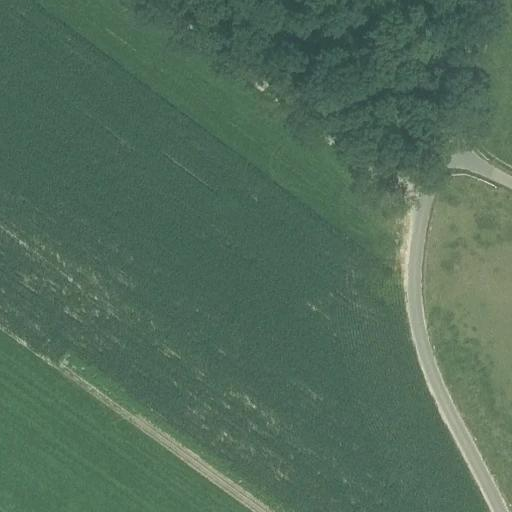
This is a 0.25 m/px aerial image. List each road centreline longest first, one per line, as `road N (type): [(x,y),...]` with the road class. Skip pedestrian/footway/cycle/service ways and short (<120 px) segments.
road 1 (unclassified): [(496,511),(429,379),(412,326),(408,278),(441,142)]
road 2 (track): [(424,197),(141,0)]
road 3 (unclassified): [(441,142),(474,0)]
